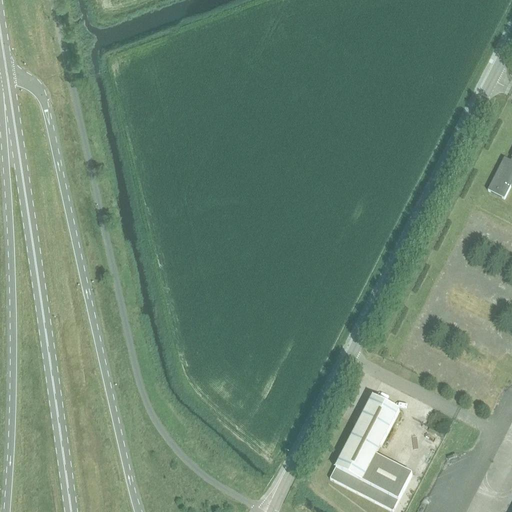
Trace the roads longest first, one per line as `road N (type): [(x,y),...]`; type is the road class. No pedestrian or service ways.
road 1 (unclassified): [(267,511),(202,474),(148,407),(56,0)]
road 2 (tertiary): [(271,511),(511,40)]
road 3 (tertiary): [(139,511),(44,99),(3,66)]
road 4 (tertiary): [(3,66),(70,511)]
road 5 (tertiary): [(3,66),(14,398),(6,511)]
